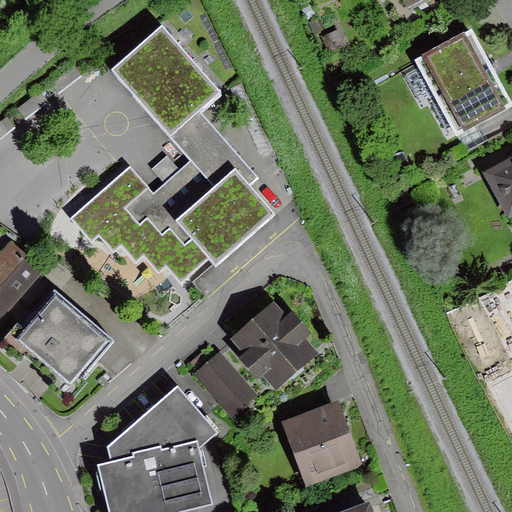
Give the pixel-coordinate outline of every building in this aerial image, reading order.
[(401,0),(407,10),(428,0),(401,0)] [(223,94),(163,26),(110,72),(188,161),(153,192),(132,168),(72,221),(91,243),(99,236),(114,254),(121,248),(137,266),(144,259),(157,274),(166,266),(182,284),(208,261),(215,269),(275,217),(249,187),(257,179),(200,114),(223,94)] [(338,30),(323,36),(329,51),(344,44),(338,30)] [(472,31),(415,61),(456,137),(480,124),(511,107),(492,69),(472,31)] [(83,78),(73,66),(51,84),(60,96),(83,78)] [(40,92),(17,110),(26,122),(49,104),(40,92)] [(7,118),(0,123),(0,141),(16,129),(7,118)] [(480,124),(456,137),(466,154),(489,141),(485,132),(480,124)] [(511,159),(484,175),(508,220),(511,217),(511,159)] [(12,244),(0,257),(0,288),(27,258),(12,244)] [(0,321),(44,272),(27,258),(0,288),(0,321)] [(113,344),(56,295),(15,343),(73,392),(113,344)] [(293,314),(287,319),(275,305),(232,341),(245,355),(239,361),(258,382),(262,378),(276,393),(320,356),(307,341),(312,336),(293,314)] [(221,352),(196,374),(234,418),(259,396),(221,352)] [(108,449),(112,464),(99,467),(109,511),(198,511),(214,509),(201,451),(220,436),(177,388),(108,449)] [(364,467),(339,402),(282,424),(307,489),(364,467)] [(374,511),(371,502),(345,511),(374,511)]
